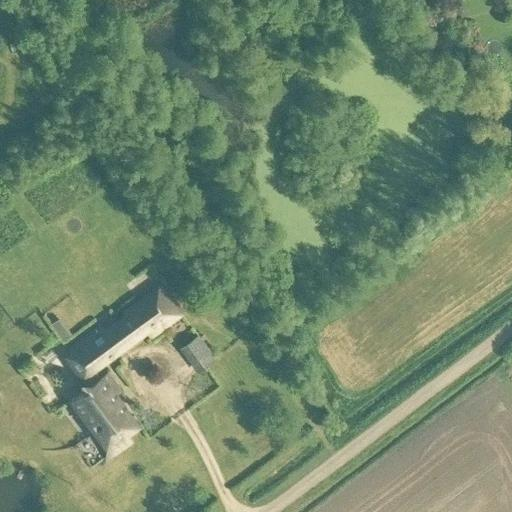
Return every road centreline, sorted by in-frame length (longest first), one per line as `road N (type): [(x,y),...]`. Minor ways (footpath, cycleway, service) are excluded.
road 1 (track): [(269,511),(511,329)]
road 2 (track): [(240,511),(169,395)]
